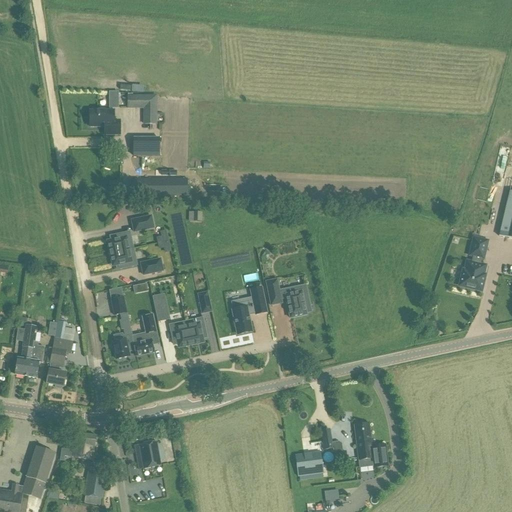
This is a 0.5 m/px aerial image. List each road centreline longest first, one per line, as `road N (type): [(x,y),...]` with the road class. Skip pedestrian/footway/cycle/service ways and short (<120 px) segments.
road 1 (tertiary): [(106,418),(511,334)]
road 2 (track): [(99,383),(36,0)]
road 3 (residential): [(99,383),(274,344)]
